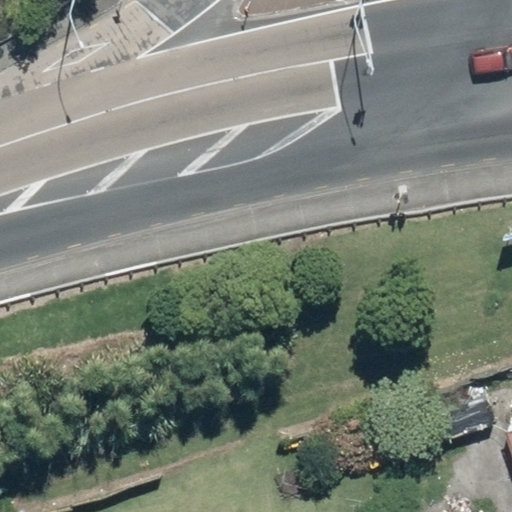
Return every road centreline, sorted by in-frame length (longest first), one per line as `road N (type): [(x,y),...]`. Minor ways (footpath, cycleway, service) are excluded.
road 1 (secondary): [(456,57),(233,93),(0,160)]
road 2 (secondary): [(0,147),(173,0)]
